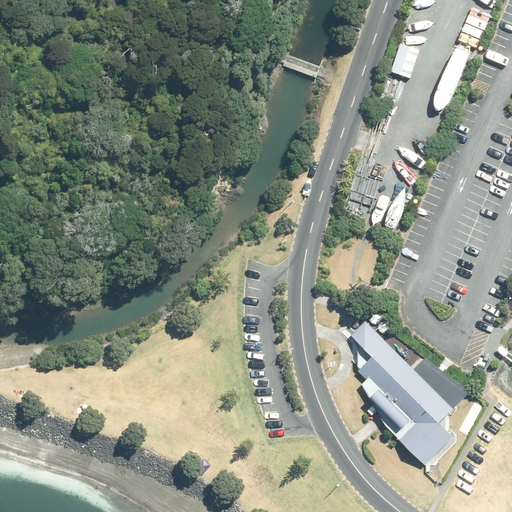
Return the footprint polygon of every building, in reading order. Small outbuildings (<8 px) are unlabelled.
[(496,0),(495,0),(473,0),(492,8),(496,0)] [(407,51),(397,47),(382,87),(392,91),(407,51)] [(374,324),(376,325),(378,325),(380,324),(381,323),(382,321),(383,320),(382,318),(381,316),(380,315),(378,314),(376,314),(375,314),(373,315),(372,316),(371,318),(371,320),(372,321),(372,323),(374,324)] [(360,366),(362,369),(360,372),(369,380),(364,385),(386,424),(427,465),(455,437),(440,421),(455,410),(472,392),(427,358),(416,369),(368,322),(361,329),(354,336),(360,342),(360,366)] [(382,333),(384,333),(386,333),(388,333),(389,332),(390,330),(391,328),(390,326),(389,324),(388,323),(386,322),(384,322),(383,323),(381,324),(380,325),(379,326),(379,328),(380,330),(380,331),(382,333)]
